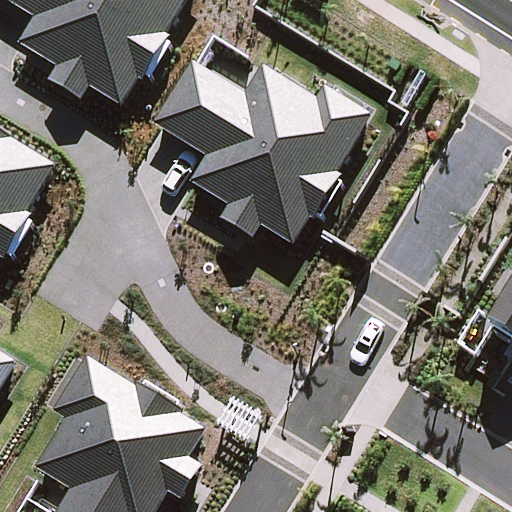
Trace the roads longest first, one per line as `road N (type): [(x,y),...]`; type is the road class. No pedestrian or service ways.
road 1 (residential): [(313,405),(210,344),(168,305),(103,164),(80,140),(0,91)]
road 2 (residential): [(511,86),(334,371)]
road 3 (residential): [(334,371),(511,480)]
road 4 (residential): [(313,405),(248,511)]
